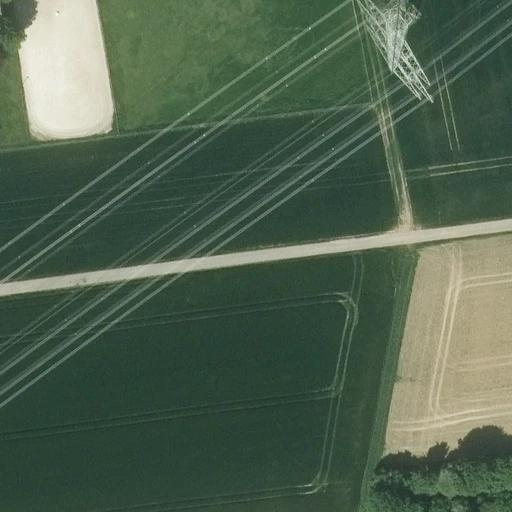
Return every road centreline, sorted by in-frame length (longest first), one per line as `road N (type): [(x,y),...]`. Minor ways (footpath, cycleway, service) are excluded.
road 1 (track): [(511,224),(0,290)]
road 2 (track): [(363,0),(409,237)]
